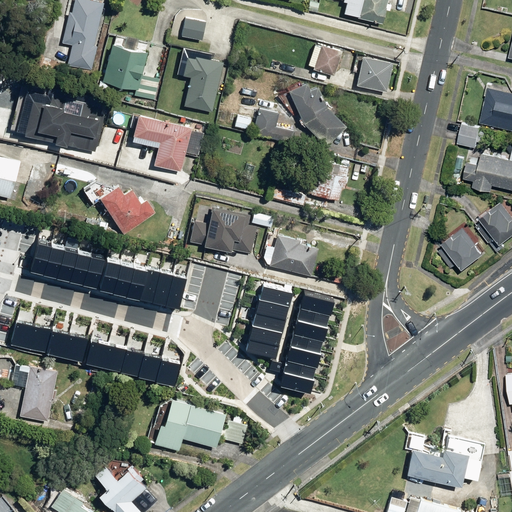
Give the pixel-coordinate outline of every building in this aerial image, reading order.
[(69,63),(92,69),(98,45),(95,44),(106,0),(104,0),(76,0),(74,10),(72,9),(64,40),(74,42),(69,63)] [(361,15),(385,21),(389,0),(349,0),(347,10),(361,14),(361,15)] [(184,33),(204,37),(208,19),(188,15),(184,33)] [(105,77),(140,87),(150,49),(116,40),(105,77)] [(317,66),(337,73),(345,48),(324,41),(317,66)] [(186,102),(214,109),(226,59),(198,52),(197,55),(190,53),(185,72),(193,74),(186,102)] [(360,82),(390,89),(396,60),(366,53),(360,82)] [(110,82),(101,79),(99,87),(108,89),(110,82)] [(307,120),(329,143),(350,124),(331,104),(322,83),(314,86),(311,79),(293,87),(307,120)] [(478,123),(511,131),(511,93),(486,87),(478,123)] [(255,130),(294,140),(297,129),(278,124),(281,110),(261,105),(255,130)] [(162,139),(156,162),(182,169),(194,125),(142,111),(136,132),(162,139)] [(237,124),(250,127),(253,116),(239,113),(237,124)] [(456,144),(473,147),(475,142),(480,143),(483,132),(477,131),(478,128),(460,124),(456,144)] [(128,144),(97,134),(90,156),(121,166),(128,144)] [(234,144),(222,141),(219,151),(231,154),(234,144)] [(0,191),(10,195),(22,158),(0,151),(0,191)] [(470,187),(488,191),(490,185),(511,190),(511,161),(479,154),(477,165),(465,162),(461,178),(472,181),(470,187)] [(453,167),(460,169),(463,157),(456,155),(453,167)] [(314,191),(340,197),(344,184),(348,186),(351,174),(349,173),(351,165),(343,163),(340,171),(320,166),(314,191)] [(104,193),(127,230),(157,210),(149,197),(144,200),(134,186),(127,190),(121,182),(104,193)] [(285,199),(306,203),(308,193),(287,189),(285,199)] [(210,206),(208,206),(205,222),(191,219),(187,240),(200,243),(200,244),(227,250),(228,247),(249,252),(255,225),(247,223),(249,213),(210,206)] [(495,252),(502,247),(500,243),(511,233),(511,223),(509,220),(507,221),(497,208),(489,214),(487,211),(477,219),(480,222),(475,226),(495,252)] [(256,210),(253,220),(272,225),(275,215),(256,210)] [(272,262),(314,273),(321,246),(303,241),(304,237),(281,231),(272,262)] [(39,233),(31,265),(44,268),(53,237),(39,233)] [(454,264),(459,270),(480,255),(472,245),(469,247),(459,234),(451,239),(449,236),(439,244),(441,248),(437,252),(449,268),(454,264)] [(53,237),(44,268),(58,271),(66,240),(53,237)] [(66,240),(58,271),(71,275),(80,244),(66,240)] [(80,244),(71,275),(85,278),(93,247),(80,244)] [(93,247),(85,278),(98,282),(106,250),(93,247)] [(106,250),(98,282),(112,285),(120,254),(106,250)] [(120,254),(112,285),(125,289),(133,257),(120,254)] [(133,257),(125,289),(139,292),(147,261),(133,257)] [(147,261),(139,292),(152,296),(160,264),(147,261)] [(160,264),(152,296),(166,299),(174,268),(160,264)] [(174,268),(166,299),(179,303),(187,271),(174,268)] [(260,291),(289,298),(292,285),(263,278),(260,291)] [(303,286),(300,299),(331,307),(334,294),(303,286)] [(256,304),(286,311),(289,298),(260,291),(256,304)] [(300,299),(296,313),(328,320),(331,307),(300,299)] [(253,317),(282,324),(286,311),(256,304),(253,317)] [(296,313),(293,326),(325,333),(328,320),(296,313)] [(18,315),(12,338),(30,342),(36,320),(18,315)] [(250,330),(279,337),(282,324),(253,317),(250,330)] [(36,320),(30,342),(48,347),(54,324),(36,320)] [(54,324),(48,347),(66,351),(72,329),(54,324)] [(293,326),(290,339),(322,346),(325,333),(293,326)] [(72,329),(66,351),(84,356),(90,333),(72,329)] [(247,343),(276,350),(279,337),(250,330),(247,343)] [(90,333),(84,356),(102,361),(107,338),(90,333)] [(107,338),(102,361),(119,365),(125,343),(107,338)] [(290,339),(287,352),(319,359),(322,346),(290,339)] [(252,350),(209,341),(204,361),(216,364),(212,383),(267,395),(271,375),(248,370),(252,350)] [(125,343),(119,365),(137,370),(143,347),(125,343)] [(143,347),(137,370),(155,374),(161,352),(143,347)] [(161,352),(155,374),(173,379),(179,356),(161,352)] [(287,352),(284,365),(316,373),(319,359),(287,352)] [(22,413),(49,419),(60,369),(32,363),(22,413)] [(284,365),(281,378),(313,386),(316,373),(284,365)] [(157,441),(181,448),(185,435),(219,445),(229,411),(177,396),(169,421),(164,420),(157,441)] [(402,476),(455,488),(462,455),(438,450),(437,457),(408,450),(402,476)] [(145,511),(134,499),(148,486),(141,478),(145,475),(135,464),(121,476),(108,461),(98,470),(111,485),(104,491),(120,510),(116,511),(145,511)] [(98,511),(84,502),(87,499),(66,485),(55,502),(67,510),(66,511),(98,511)] [(383,511),(400,511),(404,501),(388,497),(383,511)] [(413,511),(456,511),(417,500),(413,511)]
